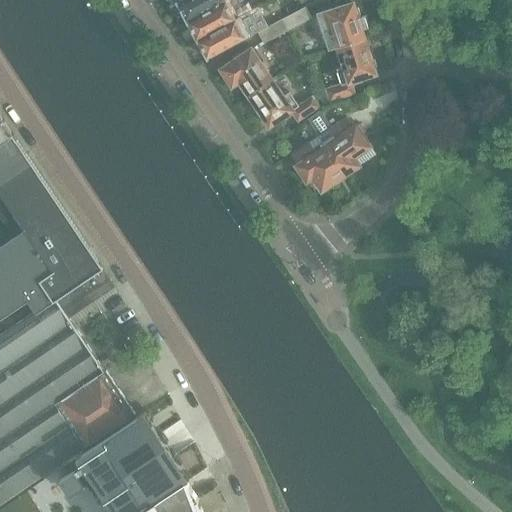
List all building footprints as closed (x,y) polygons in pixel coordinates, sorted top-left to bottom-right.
[(180,0),(176,2),(188,24),(234,0),(180,0)] [(248,0),(234,0),(188,24),(198,42),(258,11),(255,6),(252,7),(248,0)] [(281,19),(305,6),(313,2),(312,0),(291,0),(275,9),(281,19)] [(358,8),(354,7),(353,3),(318,15),(323,31),(329,29),(335,48),(364,38),(358,19),(360,16),(358,8)] [(311,18),(305,6),(281,19),(284,25),(287,31),(311,18)] [(244,26),(261,16),(258,11),(198,42),(206,58),(249,36),(244,26)] [(287,31),(284,25),(281,19),(257,32),(264,42),(287,31)] [(324,83),(330,100),(355,93),(352,82),(376,74),(374,71),(377,68),(374,60),(371,59),(364,38),(335,48),(341,66),(335,69),(338,78),(324,83)] [(248,96),(270,80),(250,49),(220,70),(222,72),(221,76),(225,82),(229,83),(232,86),(238,82),(248,96)] [(286,91),(280,95),(270,80),(248,96),(259,112),(258,116),(263,123),(267,123),(269,126),(290,111),(297,122),(318,107),(309,96),(296,105),(286,91)] [(350,110),(359,107),(356,98),(347,101),(350,110)] [(318,136),(344,175),(349,176),(355,172),(356,167),(375,154),(356,125),(353,127),(346,117),(332,126),(321,110),(308,119),(319,135),(318,136)] [(0,144),(13,135),(14,135),(12,133),(4,122),(5,121),(3,119),(0,115),(0,144)] [(135,413),(111,378),(106,370),(105,371),(64,310),(110,279),(100,264),(13,135),(0,144),(0,204),(20,235),(0,249),(0,507),(4,505),(5,505),(5,504),(17,496),(18,496),(18,495),(30,487),(30,488),(31,487),(44,478),(86,450),(84,447),(135,413)] [(313,178),(322,190),(344,175),(318,136),(291,155),(297,164),(295,165),(298,168),(297,173),(301,179),(305,179),(307,182),(313,178)] [(137,511),(182,482),(138,416),(0,507),(0,511),(137,511)] [(199,499),(198,499),(186,480),(182,482),(137,511),(202,511),(198,500),(199,499)]
